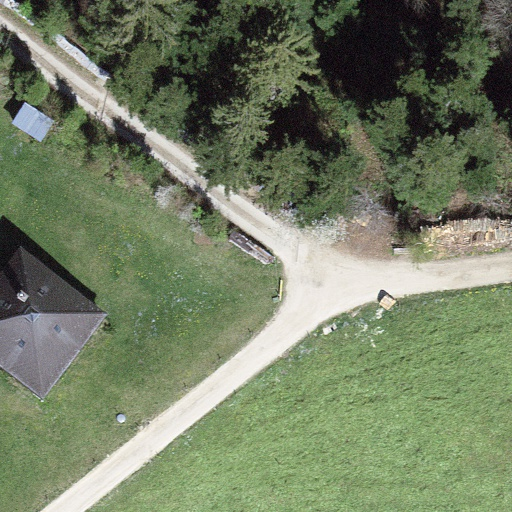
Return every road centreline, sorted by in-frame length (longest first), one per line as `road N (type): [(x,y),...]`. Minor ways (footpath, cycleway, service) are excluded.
road 1 (track): [(0,31),(337,282)]
road 2 (track): [(337,282),(45,511)]
road 3 (track): [(511,246),(410,260),(337,282)]
